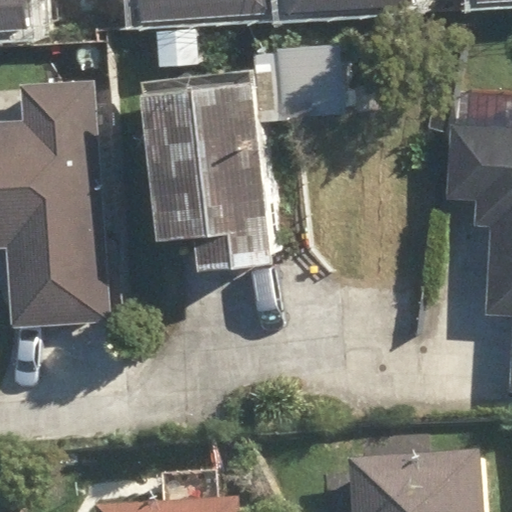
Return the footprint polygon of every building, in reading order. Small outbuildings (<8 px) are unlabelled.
[(0,0),(0,10),(36,8),(35,0),(0,0)] [(308,48),(311,116),(372,114),(369,45),(308,48)] [(235,236),(239,269),(311,261),(293,79),(280,80),(279,70),(172,80),(188,240),(235,236)] [(124,316),(109,77),(41,80),(44,118),(0,120),(0,240),(25,239),(31,322),(124,316)] [(511,123),(471,122),(467,190),(490,191),(488,218),(505,218),(501,308),(511,308),(511,123)] [(505,511),(502,460),(367,469),(370,511),(505,511)]
